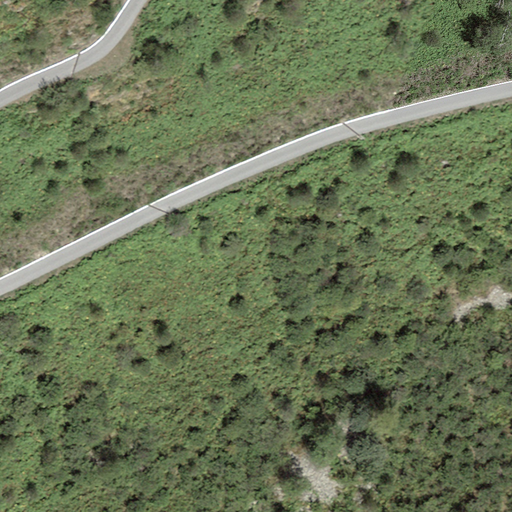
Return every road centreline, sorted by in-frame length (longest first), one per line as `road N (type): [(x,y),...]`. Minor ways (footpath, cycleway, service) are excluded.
road 1 (unclassified): [(0,283),(143,213),(350,132),(511,93)]
road 2 (unclassified): [(138,0),(96,55),(0,98)]
